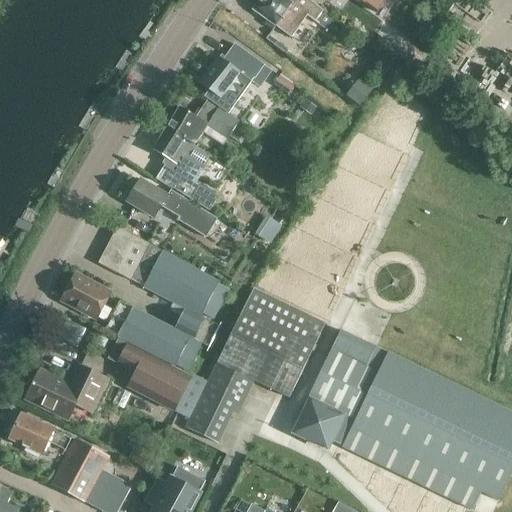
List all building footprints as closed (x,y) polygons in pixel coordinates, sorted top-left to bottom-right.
[(259,0),(252,9),(291,38),(307,16),(325,29),(333,18),(309,0),(259,0)] [(358,0),(375,13),(384,0),(358,0)] [(204,97),(229,114),(251,82),(253,79),(262,85),(271,71),(233,44),(221,60),(218,58),(200,84),(209,89),(204,97)] [(373,89),(359,79),(345,96),(359,107),(373,89)] [(179,108),(166,129),(193,147),(207,125),(228,138),(239,121),(206,101),(195,118),(179,108)] [(193,147),(166,129),(153,150),(169,160),(157,179),(208,210),(215,197),(192,183),(193,182),(177,173),(185,160),(192,164),(200,151),(193,147)] [(128,198),(126,201),(154,217),(161,205),(184,220),(182,223),(207,238),(218,220),(170,190),(166,196),(139,180),(133,189),(130,190),(127,195),(128,198)] [(248,252),(255,241),(257,243),(271,220),(255,210),(255,212),(249,209),(239,225),(245,228),(241,234),(242,235),(236,244),(248,252)] [(149,244),(117,227),(98,263),(131,281),(142,259),(149,244)] [(160,359),(159,361),(185,373),(200,343),(193,339),(203,320),(210,324),(229,289),(218,282),(149,244),(142,259),(155,265),(143,287),(185,309),(174,330),(120,303),(105,332),(160,359)] [(74,275),(61,300),(97,319),(110,294),(74,275)] [(243,311),(316,345),(327,322),(254,288),(243,311)] [(243,311),(218,365),(188,429),(215,442),(236,400),(243,403),(252,382),(291,400),(316,345),(243,311)] [(376,347),(341,330),(331,350),(367,367),(376,347)] [(104,348),(108,341),(99,336),(95,344),(104,348)] [(174,413),(192,377),(185,373),(159,361),(127,343),(116,365),(134,373),(126,388),(174,413)] [(511,472),(511,412),(388,352),(341,447),(434,492),(442,474),(498,502),(501,496),(511,472)] [(39,369),(24,399),(67,420),(75,405),(91,413),(107,379),(79,365),(70,384),(39,369)] [(67,451),(72,440),(50,430),(51,428),(21,414),(10,440),(43,455),(48,443),(67,451)] [(51,484),(102,511),(116,511),(130,486),(101,471),(108,458),(74,440),(51,484)] [(157,480),(146,502),(156,507),(153,511),(187,511),(204,482),(178,468),(168,485),(157,480)] [(0,511),(16,511),(18,509),(7,503),(12,493),(0,487),(0,511)] [(361,511),(340,500),(333,511),(361,511)]
